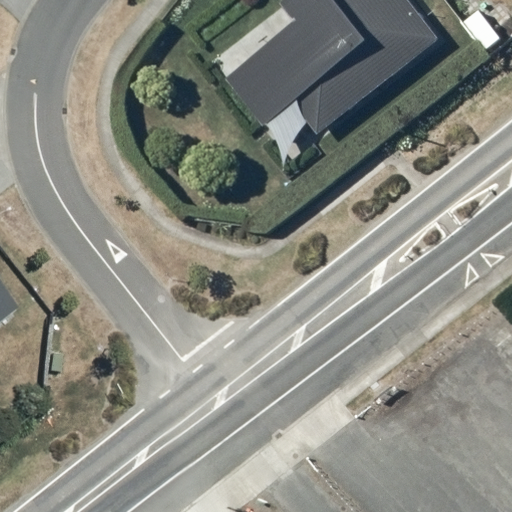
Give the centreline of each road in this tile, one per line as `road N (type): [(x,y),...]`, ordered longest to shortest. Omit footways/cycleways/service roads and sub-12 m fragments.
road 1 (residential): [(215,407),(77,228),(43,165),(37,110),(48,51),(77,0)]
road 2 (tertiary): [(215,407),(511,174)]
road 3 (tertiary): [(77,511),(215,407)]
